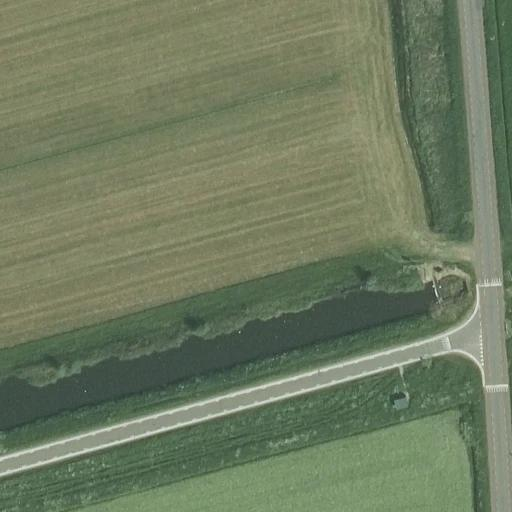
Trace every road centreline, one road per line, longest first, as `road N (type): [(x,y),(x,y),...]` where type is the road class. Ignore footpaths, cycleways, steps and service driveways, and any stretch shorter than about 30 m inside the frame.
road 1 (unclassified): [(0,466),(492,331)]
road 2 (tertiary): [(492,331),(472,0)]
road 3 (tertiary): [(500,511),(492,331)]
